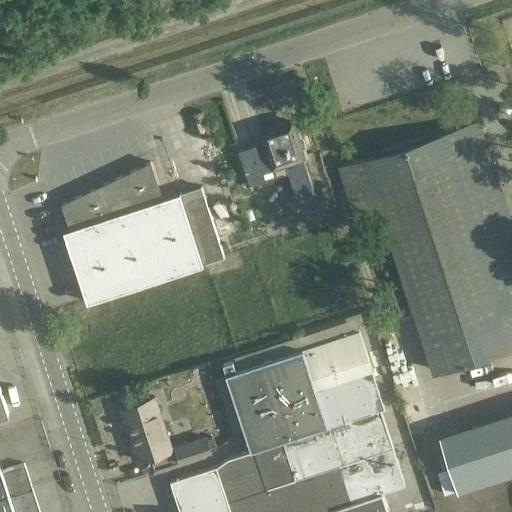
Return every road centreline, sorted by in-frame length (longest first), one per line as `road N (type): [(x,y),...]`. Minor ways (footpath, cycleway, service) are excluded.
road 1 (unclassified): [(25,142),(463,0)]
road 2 (unclassified): [(96,511),(0,226)]
